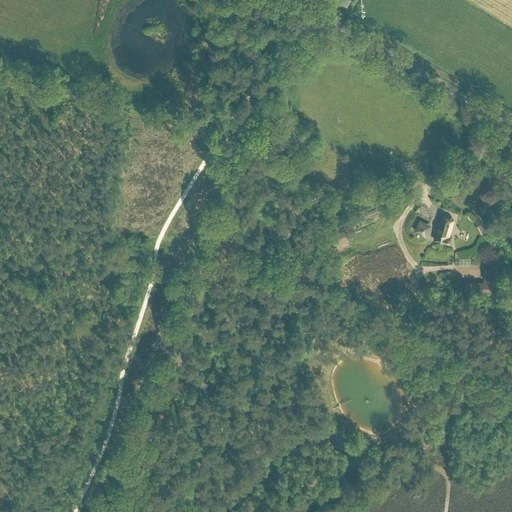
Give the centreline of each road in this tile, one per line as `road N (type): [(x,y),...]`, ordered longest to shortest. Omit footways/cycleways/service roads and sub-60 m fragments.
road 1 (track): [(90,511),(225,169),(293,51)]
road 2 (tertiary): [(511,125),(295,0)]
road 3 (track): [(194,249),(0,221)]
road 4 (track): [(459,354),(445,511)]
road 5 (track): [(387,448),(438,411),(509,395)]
road 6 (track): [(511,397),(411,315)]
